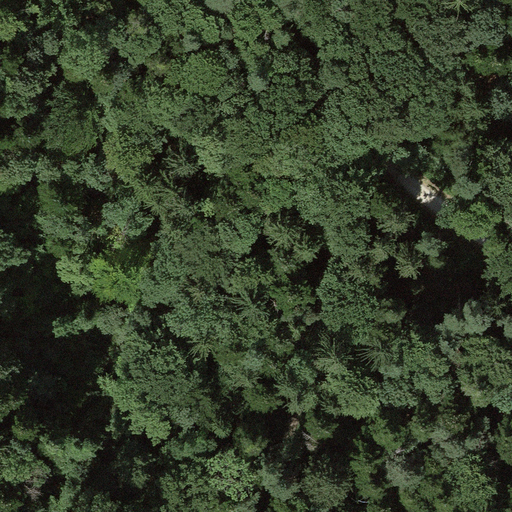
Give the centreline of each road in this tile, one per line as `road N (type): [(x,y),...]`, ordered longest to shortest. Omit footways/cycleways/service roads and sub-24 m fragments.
road 1 (track): [(257,511),(321,365),(311,124),(331,39)]
road 2 (track): [(511,257),(373,145),(353,115),(322,0)]
